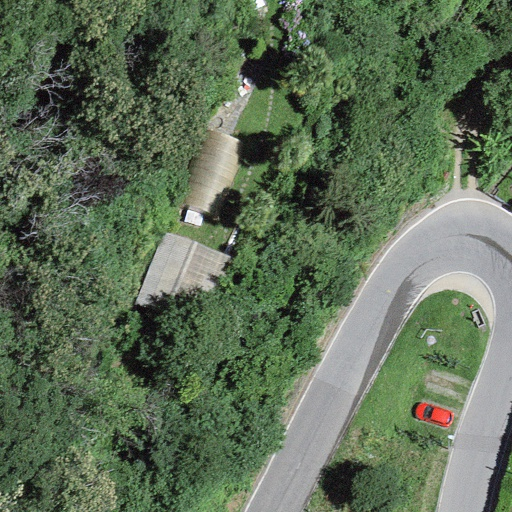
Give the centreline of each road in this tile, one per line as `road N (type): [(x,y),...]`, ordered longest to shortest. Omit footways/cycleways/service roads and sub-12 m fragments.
road 1 (tertiary): [(511,272),(472,241),(419,255),(395,277),(269,511)]
road 2 (tertiary): [(465,511),(511,345)]
